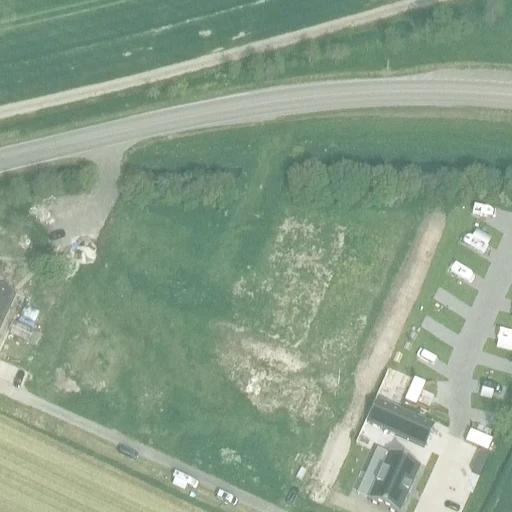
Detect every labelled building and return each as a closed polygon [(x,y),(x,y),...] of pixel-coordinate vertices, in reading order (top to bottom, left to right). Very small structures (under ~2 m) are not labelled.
[(62,255),(58,263),(66,267),(70,259),(62,255)] [(0,326),(14,296),(0,289),(0,326)] [(3,346),(0,353),(10,358),(13,351),(3,346)] [(378,404),(369,426),(424,450),(433,429),(378,404)] [(368,502),(368,503),(387,511),(400,511),(420,470),(389,456),(389,458),(377,453),(371,467),(382,472),(368,502)]
